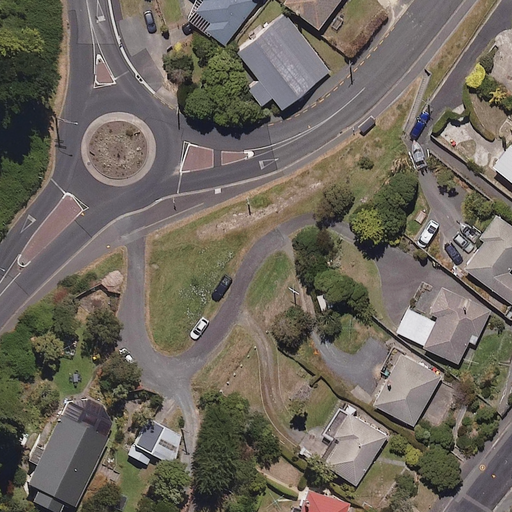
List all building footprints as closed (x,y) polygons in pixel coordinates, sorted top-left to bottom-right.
[(260,0),(199,0),(187,17),(226,46),(260,0)] [(289,0),(286,4),(320,30),(343,0),(289,0)] [(330,67),(284,12),(239,50),(261,75),(248,85),(262,102),(273,93),(284,106),(330,67)] [(511,147),(496,168),(511,180),(511,147)] [(511,270),(511,226),(498,216),(481,239),(486,242),(466,269),(511,303),(511,273),(510,273),(511,270)] [(492,312),(445,286),(427,319),(409,309),(397,332),(458,364),(471,342),(475,344),(492,312)] [(443,377),(395,349),(381,372),(390,377),(374,404),(413,427),(443,377)] [(120,415),(73,392),(47,446),(37,441),(25,466),(35,470),(27,487),(37,492),(31,505),(46,511),(60,511),(64,505),(74,510),(120,415)] [(356,415),(353,420),(340,412),(326,433),(339,441),(322,467),(355,489),(389,437),(356,415)] [(177,438),(149,421),(129,456),(144,465),(149,455),(163,463),(177,438)] [(345,511),(348,505),(305,493),(299,511),(345,511)]
